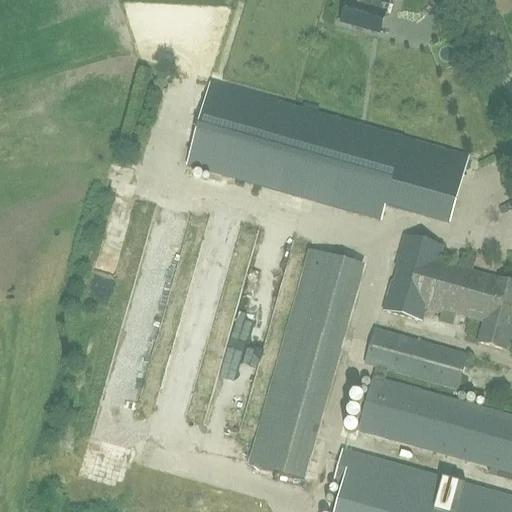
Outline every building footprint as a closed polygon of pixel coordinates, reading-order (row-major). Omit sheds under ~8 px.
[(396,0),(400,1),(400,0),(358,0),(358,3),(348,0),(346,0),(339,24),(380,36),(387,11),(384,10),(385,5),(389,6),(390,0),(396,0)] [(427,50),(441,36),(434,29),(420,42),(427,50)] [(450,223),(468,157),(241,94),(210,85),(187,165),(381,220),(386,205),(417,214),(450,223)] [(459,268),(438,262),(442,247),(404,236),(395,269),(397,269),(393,282),(391,281),(383,311),(422,321),(425,309),(441,313),(437,328),(451,332),(456,315),(483,322),(478,342),(506,350),(511,329),(511,328),(508,327),(511,311),(511,282),(473,272),(476,258),(462,254),(459,268)] [(251,472),(307,488),(366,275),(352,272),(355,263),(312,251),(251,472)] [(456,391),(466,356),(374,331),(365,365),(375,368),(357,431),(511,473),(511,417),(384,382),(387,372),(456,391)] [(139,400),(140,384),(112,382),(111,399),(139,400)] [(511,511),(511,498),(351,454),(334,511),(511,511)] [(116,491),(122,473),(82,459),(74,485),(92,491),(95,483),(116,491)] [(218,511),(208,511),(210,493),(194,491),(192,511),(218,511)]
